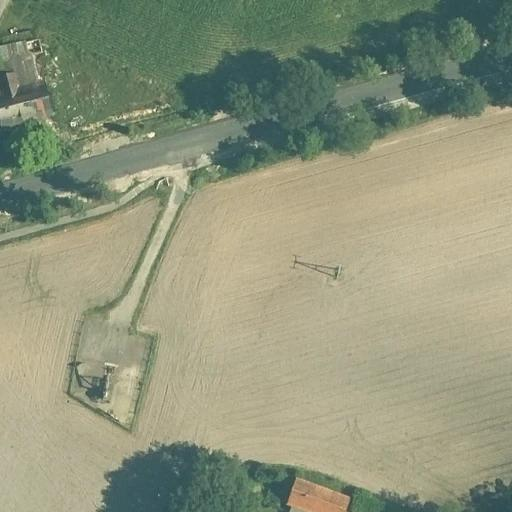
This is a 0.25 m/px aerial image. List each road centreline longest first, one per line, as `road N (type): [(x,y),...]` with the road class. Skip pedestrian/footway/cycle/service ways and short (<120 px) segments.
road 1 (tertiary): [(191,144),(511,57)]
road 2 (unclassified): [(191,144),(176,205),(114,330)]
road 3 (tertiary): [(0,198),(191,144)]
